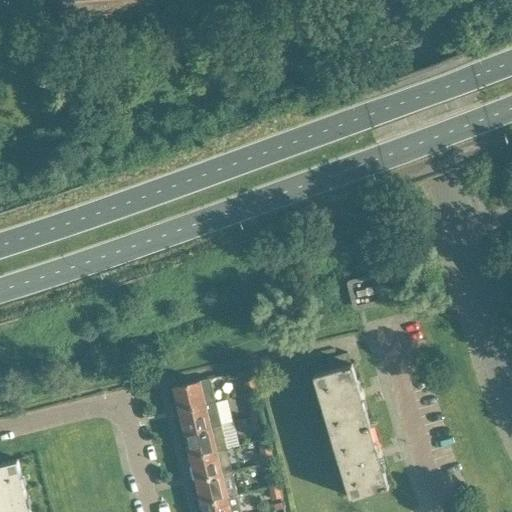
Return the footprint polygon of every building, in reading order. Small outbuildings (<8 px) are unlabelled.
[(374,275),(350,281),(349,281),(349,282),(355,306),(356,307),(380,301),(381,300),(375,276),(374,275)] [(318,303),(320,311),(332,307),(329,299),(318,303)] [(348,353),(327,359),(331,370),(352,364),(348,353)] [(371,424),(353,363),(352,364),(331,370),(314,375),(332,436),(371,424)] [(201,380),(173,386),(179,410),(206,404),(206,403),(215,400),(210,378),(201,380)] [(258,391),(255,378),(245,380),(248,394),(258,391)] [(260,403),(258,391),(248,394),(251,405),(260,403)] [(222,424),(216,400),(215,400),(206,403),(206,404),(179,410),(184,433),(222,424)] [(228,448),(222,424),(184,433),(190,456),(228,448)] [(389,486),(378,450),(371,424),(332,436),(351,498),(389,486)] [(269,438),(266,425),(256,427),(259,440),(269,438)] [(274,461),(269,438),(259,440),(264,463),(274,461)] [(233,471),(228,448),(190,456),(196,480),(233,471)] [(0,511),(31,511),(18,458),(0,462),(0,511)] [(239,494),(233,471),(196,480),(201,503),(239,494)] [(279,484),(276,471),(267,473),(270,487),(279,484)] [(282,496),(279,484),(270,487),(273,498),(282,496)] [(243,511),(239,494),(201,503),(203,511),(243,511)]
